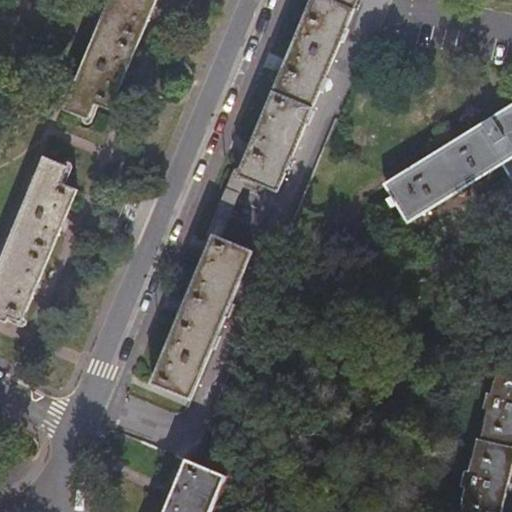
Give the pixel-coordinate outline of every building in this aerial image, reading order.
[(112,0),(65,113),(87,122),(95,106),(110,114),(158,0),(112,0)] [(312,0),(238,179),(276,196),(357,0),(312,0)] [(511,109),(405,175),(412,186),(402,193),(408,203),(418,197),(428,211),(511,161),(511,109)] [(68,172),(45,161),(0,268),(0,322),(7,325),(9,319),(22,325),(78,194),(61,188),(68,172)] [(223,224),(216,241),(241,252),(248,235),(223,224)] [(190,403),(251,257),(241,252),(216,241),(212,240),(151,386),(190,403)] [(511,447),(511,362),(501,359),(498,375),(496,374),(491,392),(486,391),(481,407),(487,409),(479,439),(511,447)] [(499,511),(511,460),(511,447),(479,439),(477,439),(467,470),(463,468),(458,484),(464,485),(459,503),(462,504),(459,511),(485,511),(486,510),(493,511),(499,511)] [(212,511),(226,481),(196,468),(186,464),(165,511),(212,511)]
